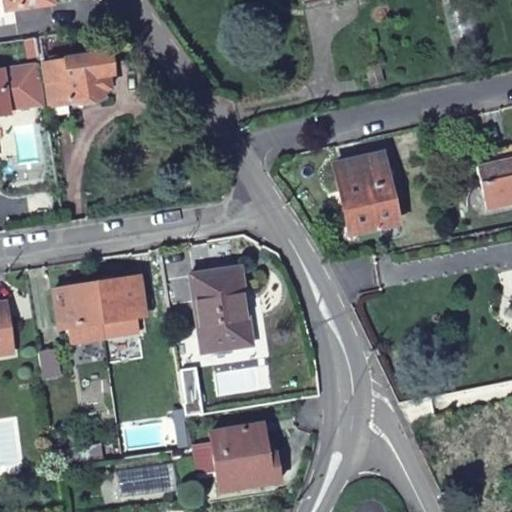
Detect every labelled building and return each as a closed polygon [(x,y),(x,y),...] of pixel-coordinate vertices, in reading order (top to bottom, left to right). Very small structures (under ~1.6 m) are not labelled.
[(2,0),(5,14),(52,5),(51,0),(2,0)] [(0,45),(23,42),(20,24),(0,27),(0,45)] [(57,55),(54,38),(37,40),(39,58),(57,55)] [(39,58),(37,40),(27,42),(30,60),(39,58)] [(49,110),(101,102),(100,95),(110,93),(108,78),(113,78),(109,56),(42,66),(49,110)] [(0,72),(0,118),(10,117),(10,112),(42,107),(36,67),(0,72)] [(511,202),(511,149),(481,158),(482,164),(469,167),(479,210),(511,202)] [(392,221),(378,154),(331,162),(345,231),(392,221)] [(251,349),(239,271),(190,279),(202,356),(251,349)] [(167,304),(163,279),(150,281),(154,306),(167,304)] [(139,280),(96,286),(105,340),(139,335),(137,319),(145,318),(139,280)] [(105,340),(96,286),(54,293),(60,331),(69,330),(71,346),(105,340)] [(0,358),(12,356),(4,307),(0,308),(0,358)] [(56,352),(39,356),(43,381),(61,378),(56,352)] [(183,406),(186,420),(203,417),(201,404),(183,406)] [(195,471),(214,468),(218,489),(274,479),(268,443),(260,444),(257,426),(208,435),(210,444),(191,448),(195,471)]
